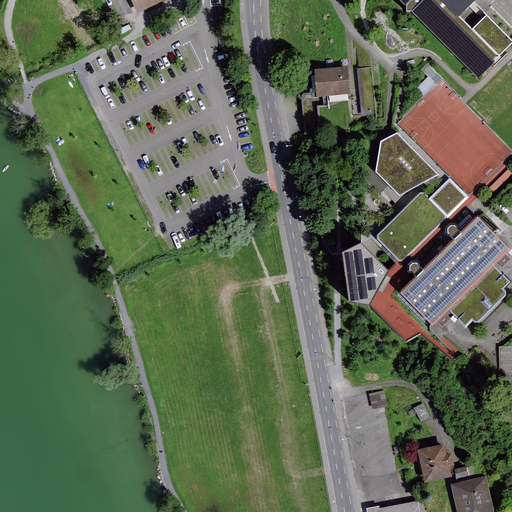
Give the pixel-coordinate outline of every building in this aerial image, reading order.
[(137,0),(142,9),(159,0),(137,0)] [(401,0),(405,5),(407,12),(413,12),(477,79),(511,45),(511,38),(489,15),(475,28),(463,15),(477,3),(474,0),(401,0)] [(347,69),(318,73),(321,100),(350,97),(347,69)] [(369,69),(358,70),(362,113),(373,112),(369,69)] [(437,83),(430,76),(418,88),(426,95),(437,83)] [(313,98),(299,99),(302,133),(317,132),(313,98)] [(396,133),(379,143),(375,172),(399,198),(437,177),(396,133)] [(493,191),(511,171),(509,168),(490,188),(493,191)] [(449,177),(429,196),(444,211),(447,215),(467,196),(449,177)] [(425,191),(419,191),(379,230),(379,235),(396,254),(402,255),(442,218),(444,211),(429,196),(425,191)] [(421,261),(415,268),(423,276),(408,291),(424,307),(440,322),(450,311),(494,267),(503,257),(511,247),(511,243),(482,214),(466,230),(458,222),(451,229),(460,237),(429,269),(421,261)] [(360,240),(345,242),(350,301),(372,307),(393,331),(409,339),(418,327),(381,296),(390,276),(373,259),(360,240)] [(450,311),(464,325),(472,317),(475,320),(503,292),(500,288),(508,281),(494,267),(450,311)] [(384,392),(370,395),(373,407),(387,405),(384,392)] [(444,441),(433,444),(432,439),(415,442),(421,472),(425,471),(426,478),(450,474),(444,441)] [(470,471),(456,474),(459,486),(456,487),(461,511),(491,511),(483,480),(473,483),(470,471)] [(383,506),(371,509),(371,511),(426,511),(424,501),(383,510),(383,506)]
